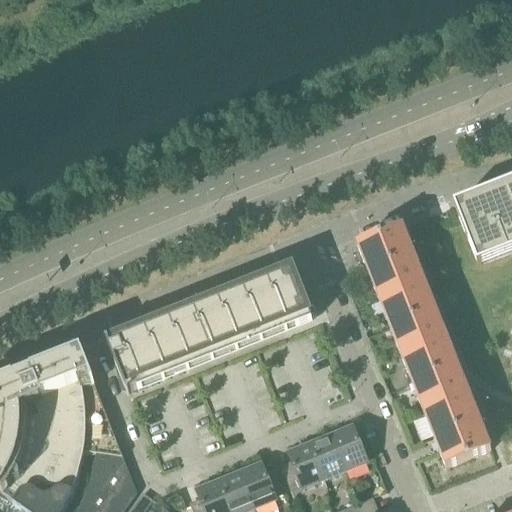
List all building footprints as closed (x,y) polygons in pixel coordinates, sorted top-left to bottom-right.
[(511,186),(455,209),(478,269),(511,255),(511,186)] [(403,230),(358,248),(447,471),(491,453),(485,436),(479,438),(404,249),(410,247),(403,230)] [(125,390),(310,317),(293,273),(119,342),(121,347),(112,351),(109,343),(107,344),(125,390)] [(66,511),(68,510),(73,498),(76,491),(79,479),(82,469),(85,455),(97,457),(96,462),(94,473),(91,481),(89,489),(106,501),(113,492),(130,505),(137,495),(128,472),(127,472),(123,460),(83,357),(14,384),(0,389),(0,498),(1,499),(2,498),(14,506),(13,507),(20,511),(66,511)] [(354,431),(332,440),(346,474),(368,465),(354,431)] [(332,440),(311,449),(325,483),(346,474),(332,440)] [(293,467),(282,471),(292,494),(302,490),(303,492),(325,483),(311,449),(289,458),(293,467)] [(262,469),(241,477),(255,511),(276,503),(275,501),(286,496),(277,473),(266,478),(262,469)] [(241,477),(220,486),(230,511),(254,511),(255,511),(241,477)] [(202,504),(191,509),(192,511),(230,511),(220,486),(198,495),(202,504)] [(124,511),(130,505),(113,492),(106,501),(89,489),(87,496),(83,506),(79,511),(124,511)] [(132,511),(147,511),(153,503),(144,496),(132,511)] [(375,511),(371,502),(348,511),(375,511)]
